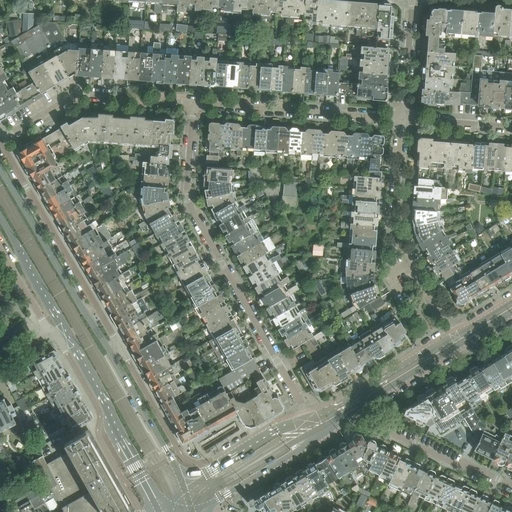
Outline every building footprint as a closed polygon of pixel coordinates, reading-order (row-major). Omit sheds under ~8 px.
[(162,6),(162,8),(177,9),(178,3),(178,0),(162,0),(162,2),(162,6)] [(177,9),(177,10),(184,11),(185,5),(189,5),(190,3),(189,0),(178,0),(178,3),(177,9)] [(204,0),(204,8),(213,8),(213,4),(218,5),(218,0),(204,0)] [(218,0),(218,5),(225,5),(224,9),(233,10),(233,0),(218,0)] [(233,0),(233,10),(241,10),(242,7),(247,7),(247,0),(233,0)] [(247,0),(247,7),(253,8),(253,11),(261,12),(262,9),(262,0),(247,0)] [(261,12),(261,19),(269,19),(270,9),(276,10),(276,0),(262,0),(262,9),(261,12)] [(276,0),(276,10),(282,10),(282,13),(290,14),(291,11),(291,0),(276,0)] [(291,0),(291,11),(290,14),(299,15),(299,12),(305,12),(306,0),(291,0)] [(306,0),(305,12),(305,15),(311,15),(310,21),(316,22),(317,0),(306,0)] [(317,0),(316,22),(317,19),(324,20),(324,23),(331,24),(332,1),(324,0),(317,0)] [(331,24),(330,30),(346,31),(346,25),(348,2),(332,1),(331,24)] [(348,2),(346,25),(361,26),(363,3),(348,2)] [(363,3),(361,26),(377,28),(379,4),(363,3)] [(376,38),(375,47),(388,48),(389,38),(392,38),(392,29),(392,24),(393,24),(394,16),(391,15),(391,5),(379,5),(379,4),(377,28),(377,31),(381,32),(381,38),(376,38)] [(494,12),(493,31),(498,32),(498,35),(508,36),(510,9),(502,8),(502,6),(501,6),(501,7),(501,6),(500,5),(499,5),(497,5),(496,5),(496,6),(495,7),(494,12)] [(448,10),(431,8),(430,20),(427,20),(426,34),(429,34),(439,35),(439,30),(446,31),(448,10)] [(464,11),(448,10),(446,31),(446,33),(462,34),(464,11)] [(479,12),(464,11),(462,34),(477,35),(479,12)] [(479,12),(477,35),(492,36),(493,31),(494,12),(494,13),(479,12)] [(24,14),(23,31),(28,31),(32,29),(33,15),(24,14)] [(37,14),(36,26),(39,25),(45,21),(45,14),(37,14)] [(7,22),(10,37),(21,35),(18,20),(7,22)] [(130,20),(129,28),(131,28),(137,29),(137,21),(130,20)] [(45,21),(39,25),(69,77),(74,74),(77,74),(80,45),(67,44),(53,22),(45,21)] [(28,31),(25,33),(55,85),(69,77),(39,25),(36,26),(32,29),(28,31)] [(25,33),(11,42),(27,68),(29,72),(35,82),(43,97),(44,96),(42,93),(55,85),(25,33)] [(429,34),(428,51),(428,52),(444,53),(445,44),(444,44),(444,37),(439,36),(439,35),(429,34)] [(129,52),(127,78),(131,78),(133,80),(137,80),(138,79),(139,79),(141,53),(134,52),(135,37),(130,37),(129,52)] [(153,54),(151,80),(156,80),(156,83),(164,83),(166,57),(166,49),(160,49),(160,43),(154,43),(153,54)] [(80,45),(77,74),(82,75),(84,76),(87,76),(89,75),(90,75),(92,44),(91,49),(80,48),(80,45)] [(92,44),(90,75),(94,76),(96,77),(100,77),(101,76),(102,76),(104,50),(96,50),(97,44),(96,44),(92,44)] [(362,46),(361,52),(362,52),(361,59),(390,61),(390,60),(389,60),(390,54),(388,54),(388,48),(375,47),(362,46)] [(166,57),(164,83),(171,84),(171,82),(176,82),(178,58),(178,49),(166,48),(166,49),(166,57)] [(104,50),(102,76),(107,77),(108,78),(112,78),(114,77),(116,51),(104,50)] [(116,51),(114,77),(119,78),(121,79),(124,79),(126,78),(127,78),(129,52),(116,51)] [(424,63),(424,64),(427,64),(450,66),(451,60),(454,60),(455,54),(444,53),(428,52),(428,56),(425,56),(425,63),(424,63)] [(12,57),(15,63),(16,62),(17,65),(22,62),(17,53),(12,57)] [(141,53),(139,79),(144,79),(145,81),(149,81),(151,80),(153,54),(141,53)] [(474,55),(474,67),(482,68),(483,56),(475,55),(474,55)] [(176,82),(176,84),(184,85),(184,83),(189,83),(189,85),(191,59),(191,56),(185,56),(185,59),(178,58),(176,82)] [(191,59),(189,85),(197,86),(197,84),(202,84),(201,86),(202,86),(204,60),(204,57),(198,57),(198,60),(191,59)] [(204,60),(202,86),(209,87),(209,85),(215,85),(216,61),(217,58),(210,57),(210,60),(204,60)] [(347,70),(348,58),(340,58),(339,69),(347,70)] [(361,59),(360,71),(389,73),(388,73),(389,67),(387,66),(387,65),(387,62),(390,62),(390,61),(361,59)] [(216,61),(215,85),(217,85),(217,86),(218,87),(225,88),(227,64),(221,63),(221,61),(216,61)] [(227,64),(225,88),(232,89),(234,87),(234,86),(237,87),(239,62),(234,62),(234,64),(227,64)] [(239,62),(237,87),(240,87),(241,89),(248,90),(250,65),(243,65),(243,62),(239,62)] [(250,65),(248,90),(254,90),(256,89),(256,88),(259,88),(261,64),(257,64),(257,66),(250,65)] [(261,64),(259,88),(262,89),(263,91),(270,91),(272,67),(266,67),(266,64),(261,64)] [(426,77),(449,79),(450,73),(453,73),(454,67),(450,66),(427,64),(427,69),(424,69),(424,76),(423,76),(423,77),(426,77)] [(272,67),(270,91),(277,92),(278,90),(281,90),(283,65),(280,65),(279,68),(272,67)] [(283,65),(281,90),(284,90),(284,91),(286,93),(292,93),(294,69),(287,68),(288,66),(283,65)] [(294,69),(292,93),(299,94),(301,92),(304,92),(306,67),(301,67),(301,69),(294,69)] [(306,67),(304,92),(306,92),(306,93),(308,94),(315,95),(316,71),(310,70),(310,67),(306,67)] [(474,67),(472,81),(481,82),(482,71),(482,68),(474,67)] [(316,71),(315,95),(321,95),(323,94),(323,93),(326,93),(328,69),(324,68),(324,71),(316,71)] [(328,69),(326,93),(329,94),(330,96),(336,97),(337,97),(338,83),(339,72),(332,72),(332,69),(328,69)] [(360,71),(359,78),(363,78),(362,84),(388,86),(387,86),(388,79),(386,79),(386,74),(389,74),(389,73),(360,71)] [(481,82),(478,105),(484,105),(483,108),(490,108),(490,109),(491,109),(494,73),(487,73),(487,71),(482,71),(481,82)] [(494,73),(491,109),(492,109),(492,108),(499,109),(499,107),(504,107),(506,80),(506,73),(494,72),(494,73)] [(504,107),(503,110),(505,110),(505,109),(511,110),(511,108),(511,107),(511,73),(506,73),(506,80),(504,107)] [(422,88),(422,90),(448,92),(449,85),(452,85),(453,80),(449,79),(426,77),(426,82),(423,82),(423,87),(422,88)] [(26,81),(18,86),(21,90),(27,87),(28,86),(26,81)] [(470,104),(478,105),(481,82),(472,81),(472,86),(471,94),(470,104)] [(0,121),(43,96),(43,97),(35,82),(28,86),(27,87),(21,90),(17,93),(0,102),(0,121)] [(338,83),(337,97),(337,94),(364,96),(363,99),(372,99),(372,100),(384,100),(386,98),(387,98),(387,87),(388,87),(388,86),(362,84),(345,83),(338,83)] [(0,102),(17,93),(14,88),(9,91),(6,86),(0,89),(0,102)] [(459,93),(448,92),(422,90),(422,100),(424,103),(434,104),(434,105),(435,105),(436,104),(444,105),(445,102),(458,104),(459,93)] [(98,117),(85,116),(83,117),(88,140),(103,141),(106,114),(98,113),(98,117)] [(106,114),(103,141),(115,142),(115,145),(120,145),(122,118),(113,117),(113,115),(106,114)] [(122,118),(120,145),(125,145),(125,143),(136,144),(138,117),(130,116),(130,118),(124,118),(122,118)] [(67,122),(60,126),(62,128),(68,138),(68,137),(74,147),(88,140),(83,117),(69,125),(67,122)] [(138,117),(136,144),(152,145),(154,120),(145,120),(145,117),(138,117)] [(154,120),(152,145),(159,145),(160,143),(170,144),(171,133),(173,133),(174,121),(173,119),(165,119),(165,121),(155,120),(154,120)] [(219,148),(221,126),(221,125),(219,123),(211,122),(209,124),(207,139),(209,141),(210,141),(210,151),(218,152),(219,148)] [(230,149),(232,124),(226,123),(224,125),(224,126),(221,126),(219,148),(230,149)] [(242,149),(244,128),(240,127),(240,126),(238,124),(232,124),(230,149),(237,149),(237,156),(241,156),(242,149)] [(254,150),(256,126),(250,125),(248,127),(248,128),(244,128),(242,149),(254,150)] [(265,151),(267,130),(263,129),(263,128),(261,126),(256,126),(254,150),(265,151)] [(277,152),(279,127),(273,127),(271,129),(271,130),(267,130),(265,151),(277,152)] [(279,127),(277,152),(288,153),(289,142),(290,131),(286,131),(287,130),(285,128),(279,127)] [(61,128),(55,132),(59,138),(61,142),(68,138),(62,128),(61,128)] [(289,142),(288,153),(300,154),(301,143),(301,132),(298,132),(298,131),(296,129),(292,128),(290,130),(290,131),(289,142)] [(301,143),(300,154),(312,155),(313,130),(308,130),(306,131),(306,133),(301,132),(301,143)] [(323,156),(325,134),(321,134),(321,133),(320,131),(313,130),(312,155),(318,155),(318,163),(320,163),(323,163),(323,156)] [(323,156),(323,163),(326,163),(328,164),(329,156),(335,157),(337,132),(330,131),(328,133),(328,134),(325,134),(323,156)] [(17,154),(17,156),(19,161),(21,161),(23,160),(25,161),(26,162),(24,163),(27,167),(39,160),(37,156),(49,149),(51,148),(48,144),(59,138),(55,132),(42,139),(41,138),(39,137),(35,140),(34,142),(35,143),(26,148),(25,147),(23,146),(19,149),(18,151),(19,152),(18,153),(19,153),(17,154)] [(337,132),(335,157),(347,158),(348,136),(346,136),(346,134),(344,132),(337,132)] [(358,158),(360,134),(355,133),(353,135),(352,136),(348,136),(347,158),(358,158)] [(360,134),(358,158),(365,159),(365,164),(367,164),(367,170),(369,170),(372,138),(368,137),(368,136),(366,134),(360,134)] [(369,170),(369,171),(378,171),(379,166),(382,166),(384,139),(381,135),(373,135),(372,136),(372,138),(369,170)] [(418,151),(417,160),(419,161),(419,163),(418,173),(418,179),(428,180),(429,164),(431,139),(422,138),(421,139),(419,141),(418,141),(418,150),(417,150),(417,151),(418,151)] [(431,139),(429,164),(438,165),(438,167),(444,168),(446,143),(441,142),(441,140),(432,139),(432,138),(431,138),(431,139)] [(446,143),(444,168),(452,168),(452,166),(458,166),(461,140),(459,140),(459,142),(451,141),(451,143),(446,143)] [(461,140),(458,166),(466,167),(465,171),(472,171),(472,166),(473,144),(473,145),(468,145),(468,142),(462,142),(462,141),(461,140)] [(473,144),(472,166),(479,166),(479,168),(483,168),(484,146),(482,146),(482,145),(480,143),(475,142),(473,144)] [(151,156),(151,162),(169,163),(169,159),(171,159),(173,144),(170,144),(160,143),(159,145),(158,156),(151,156)] [(484,146),(483,168),(488,169),(488,167),(494,168),(496,144),(489,143),(487,145),(487,146),(484,146)] [(496,144),(494,168),(501,168),(501,170),(505,170),(507,148),(504,147),(503,145),(496,144)] [(57,163),(49,149),(37,156),(39,160),(27,167),(27,168),(29,167),(30,169),(29,171),(28,172),(27,174),(30,178),(32,179),(33,178),(57,163)] [(82,164),(76,153),(73,155),(79,166),(82,164)] [(143,174),(168,176),(169,164),(169,163),(151,162),(150,162),(143,162),(143,166),(144,166),(143,174)] [(38,189),(62,175),(58,170),(61,169),(57,163),(33,178),(36,182),(34,183),(34,185),(36,189),(38,189)] [(205,168),(204,180),(229,182),(231,182),(231,170),(205,168)] [(90,178),(97,174),(94,169),(88,172),(88,174),(89,175),(90,178)] [(141,185),(167,188),(168,176),(143,174),(143,181),(141,181),(141,185)] [(45,199),(70,185),(67,180),(65,182),(62,175),(38,189),(39,191),(38,193),(40,196),(42,196),(43,196),(45,199)] [(84,177),(89,186),(94,183),(91,178),(89,175),(84,177)] [(100,179),(98,175),(91,178),(94,183),(95,185),(97,190),(107,184),(106,183),(101,182),(100,180),(100,179)] [(343,175),(343,178),(350,179),(354,179),(353,188),(355,188),(380,190),(381,178),(369,177),(350,175),(345,175),(343,175)] [(413,198),(414,198),(414,197),(416,198),(440,200),(445,200),(447,200),(447,188),(442,188),(442,181),(428,180),(418,179),(417,185),(415,185),(415,186),(414,188),(414,191),(415,193),(417,193),(416,197),(414,197),(414,196),(413,196),(413,198)] [(204,180),(204,186),(206,198),(232,192),(234,191),(232,182),(231,182),(229,182),(204,180)] [(284,183),(283,196),(296,196),(296,183),(288,183),(284,182),(284,183)] [(73,190),(70,185),(45,199),(48,204),(47,204),(46,206),(48,210),(50,210),(50,211),(74,197),(71,191),(73,190)] [(114,194),(109,185),(100,190),(106,199),(114,194)] [(144,205),(169,199),(167,191),(167,188),(141,185),(140,196),(143,196),(144,205)] [(493,187),(492,195),(493,195),(500,197),(502,197),(503,189),(493,187)] [(341,195),(341,199),(342,199),(352,200),(354,200),(379,202),(380,190),(355,188),(353,188),(353,195),(341,195)] [(232,192),(206,198),(208,205),(209,205),(213,214),(214,213),(235,201),(236,200),(234,191),(232,192)] [(90,196),(83,201),(85,205),(93,200),(90,196)] [(283,196),(282,205),(295,206),(296,196),(283,196)] [(78,203),(74,197),(50,211),(51,212),(51,214),(53,217),(54,218),(56,217),(58,221),(82,207),(80,202),(78,203)] [(412,209),(412,210),(439,212),(440,204),(440,200),(416,198),(416,201),(414,201),(413,203),(413,206),(414,208),(414,209),(412,209)] [(150,223),(172,210),(171,207),(169,199),(144,205),(146,213),(144,214),(150,223)] [(342,199),(342,203),(352,204),(352,212),(354,212),(378,214),(379,202),(354,200),(352,200),(342,199)] [(235,201),(214,213),(215,214),(215,216),(219,224),(220,224),(220,223),(241,212),(242,211),(240,207),(236,200),(235,201)] [(85,211),(82,207),(58,221),(61,225),(59,226),(59,228),(61,231),(63,231),(63,232),(86,218),(83,213),(85,211)] [(172,210),(150,223),(152,227),(153,226),(157,233),(178,221),(172,210)] [(412,218),(412,220),(414,226),(439,220),(441,219),(439,212),(412,210),(412,213),(413,215),(415,215),(415,218),(412,218)] [(241,212),(220,223),(220,224),(221,225),(221,226),(225,235),(226,234),(247,222),(248,221),(252,219),(259,215),(257,213),(252,216),(252,215),(246,218),(242,211),(241,212)] [(354,212),(352,212),(351,216),(353,216),(353,224),(377,226),(378,214),(354,212)] [(315,213),(314,220),(323,221),(324,213),(315,213)] [(86,218),(63,232),(64,233),(63,235),(65,238),(67,239),(68,238),(70,242),(95,228),(92,223),(90,224),(86,218)] [(247,222),(226,234),(227,235),(227,237),(231,245),(232,245),(252,233),(254,232),(259,229),(252,219),(248,221),(247,222)] [(439,220),(414,226),(415,233),(417,238),(417,239),(419,243),(440,230),(441,229),(444,228),(443,225),(442,225),(439,220)] [(163,243),(183,231),(183,229),(180,224),(178,221),(157,233),(155,234),(158,238),(159,237),(163,243)] [(95,228),(70,242),(71,243),(70,243),(69,245),(71,250),(74,250),(76,249),(77,250),(78,251),(89,246),(91,250),(107,241),(112,238),(103,223),(95,228)] [(341,223),(341,227),(350,228),(350,236),(352,236),(376,238),(377,226),(353,224),(351,224),(341,223)] [(477,225),(473,229),(478,235),(484,230),(480,226),(477,225)] [(492,227),(486,230),(490,238),(496,234),(492,227)] [(440,230),(419,243),(420,243),(420,244),(420,245),(422,248),(424,249),(425,248),(427,252),(425,253),(425,252),(425,253),(448,239),(452,238),(456,236),(457,235),(455,233),(450,235),(446,236),(444,237),(440,230)] [(183,231),(163,243),(161,244),(163,248),(165,247),(169,254),(189,242),(189,241),(189,239),(184,231),(183,231)] [(258,239),(254,232),(252,233),(232,245),(233,245),(232,247),(237,256),(238,255),(260,242),(258,239)] [(337,242),(337,247),(375,250),(376,238),(352,236),(350,236),(349,243),(337,242)] [(137,244),(134,239),(128,242),(131,247),(135,245),(137,244)] [(448,239),(425,253),(425,254),(426,254),(425,253),(428,252),(430,255),(428,256),(428,258),(430,261),(431,262),(432,263),(431,263),(431,264),(453,251),(448,244),(450,243),(448,239)] [(81,266),(108,251),(112,249),(107,241),(91,250),(89,246),(78,251),(77,252),(79,257),(81,256),(82,257),(82,259),(81,260),(79,263),(81,266)] [(175,264),(196,252),(190,241),(189,242),(169,254),(167,255),(169,258),(170,257),(175,264)] [(243,266),(244,265),(264,254),(266,253),(268,251),(262,241),(260,242),(238,255),(238,256),(238,258),(243,266)] [(138,244),(132,247),(138,258),(142,255),(144,254),(138,244)] [(314,246),(313,257),(323,257),(323,246),(314,246)] [(348,260),(374,262),(375,250),(351,248),(350,256),(348,256),(348,260)] [(503,249),(499,252),(501,254),(511,272),(511,249),(511,248),(504,252),(503,249)] [(453,251),(431,264),(432,264),(434,263),(436,265),(434,267),(433,267),(436,271),(438,272),(439,273),(440,272),(452,266),(455,263),(459,261),(455,255),(456,254),(454,250),(453,251)] [(108,251),(81,266),(84,270),(86,271),(87,270),(91,277),(103,270),(101,266),(113,259),(117,256),(115,253),(111,255),(108,251)] [(122,274),(118,267),(126,263),(127,258),(129,256),(126,251),(117,256),(113,259),(101,266),(103,270),(91,277),(91,278),(93,277),(94,279),(94,280),(92,281),(91,283),(94,288),(96,288),(97,288),(122,274)] [(196,252),(175,264),(178,270),(177,272),(179,275),(201,262),(196,252)] [(266,253),(264,254),(244,265),(244,266),(244,268),(249,276),(250,276),(270,264),(272,263),(270,260),(266,253)] [(511,272),(501,254),(490,260),(504,282),(510,277),(509,275),(511,272)] [(489,258),(479,264),(480,267),(492,285),(495,283),(496,285),(498,285),(504,282),(490,260),(489,258)] [(301,262),(300,261),(300,260),(295,262),(301,274),(306,271),(304,267),(301,262)] [(374,262),(348,260),(346,260),(346,272),(341,272),(341,277),(346,277),(373,274),(374,262)] [(255,287),(256,286),(277,275),(278,274),(282,271),(276,261),(272,263),(270,264),(250,276),(250,277),(250,279),(255,287)] [(201,262),(179,275),(181,279),(182,278),(186,285),(207,273),(201,262)] [(455,263),(452,266),(460,279),(471,298),(475,296),(476,297),(477,298),(483,294),(470,273),(465,276),(463,274),(459,267),(458,267),(455,263)] [(452,266),(440,272),(445,280),(452,276),(455,282),(449,286),(451,290),(450,291),(451,293),(453,294),(455,297),(454,298),(455,300),(457,300),(456,303),(458,306),(458,307),(461,307),(462,307),(465,305),(466,302),(465,302),(471,298),(460,279),(452,266)] [(480,267),(470,273),(483,294),(489,291),(489,289),(488,288),(492,285),(480,267)] [(207,273),(186,285),(190,292),(189,293),(191,297),(192,296),(213,284),(207,273)] [(125,279),(122,274),(97,288),(99,290),(97,291),(98,295),(100,298),(102,299),(103,300),(112,294),(126,286),(123,280),(125,279)] [(277,275),(256,286),(256,287),(256,289),(261,297),(262,297),(282,285),(284,284),(290,281),(288,278),(282,281),(278,274),(277,275)] [(373,274),(346,277),(346,285),(349,294),(376,284),(374,278),(373,274)] [(140,284),(143,290),(152,285),(148,279),(140,284)] [(319,280),(313,281),(321,296),(327,293),(319,280)] [(198,306),(219,295),(220,294),(215,286),(213,285),(213,284),(192,296),(196,302),(194,303),(197,307),(198,306)] [(282,285),(262,297),(262,298),(262,300),(266,307),(290,294),(288,291),(284,284),(282,285)] [(354,306),(341,314),(344,318),(381,296),(378,291),(376,284),(349,294),(351,301),(354,306)] [(153,285),(139,293),(142,298),(156,290),(153,285)] [(129,292),(126,286),(112,294),(103,300),(102,302),(104,305),(106,306),(108,305),(110,309),(134,296),(131,291),(129,292)] [(115,321),(138,308),(146,304),(142,298),(139,293),(134,296),(110,309),(112,313),(111,314),(110,316),(112,320),(114,320),(115,321)] [(290,294),(266,307),(266,308),(267,307),(268,308),(268,310),(272,318),(294,306),(295,305),(294,301),(296,300),(292,293),(290,294)] [(219,295),(198,306),(202,312),(200,313),(202,317),(204,317),(225,305),(221,296),(219,295)] [(381,298),(369,305),(373,311),(373,312),(385,305),(381,298)] [(168,309),(175,305),(173,301),(170,302),(168,299),(163,302),(168,309)] [(138,308),(115,321),(115,322),(115,323),(116,327),(118,327),(120,327),(122,331),(146,318),(143,313),(149,309),(146,304),(138,308)] [(225,305),(204,317),(208,323),(206,324),(208,328),(231,315),(227,307),(225,306),(225,305)] [(294,306),(272,318),(273,318),(274,319),(274,321),(278,329),(301,316),(305,314),(308,312),(306,309),(300,312),(295,305),(294,306)] [(371,316),(376,323),(379,321),(375,313),(371,316)] [(301,316),(278,329),(279,328),(280,329),(279,331),(284,339),(305,327),(307,326),(320,319),(318,315),(309,321),(305,314),(301,316)] [(231,315),(208,328),(210,331),(211,330),(216,338),(237,325),(231,315)] [(381,324),(394,345),(395,346),(397,347),(402,344),(402,342),(402,341),(406,338),(402,333),(405,331),(400,323),(397,325),(392,316),(381,324)] [(127,343),(150,330),(147,323),(149,322),(146,318),(122,331),(124,335),(123,336),(122,338),(124,341),(126,341),(127,343)] [(177,318),(173,321),(179,329),(183,327),(177,318)] [(394,345),(381,324),(370,330),(385,354),(391,351),(392,349),(391,347),(394,345)] [(237,325),(216,338),(219,344),(218,345),(220,349),(243,336),(237,325)] [(305,327),(284,339),(285,339),(285,340),(285,341),(291,351),(310,339),(313,337),(311,333),(307,326),(305,327)] [(134,353),(158,339),(155,334),(153,335),(150,330),(127,343),(127,345),(129,348),(131,349),(132,348),(134,353)] [(324,330),(313,337),(316,341),(327,334),(324,330)] [(385,354),(370,330),(359,337),(373,359),(376,357),(377,358),(379,358),(385,354)] [(373,360),(373,359),(359,337),(357,333),(351,337),(350,335),(345,338),(348,344),(362,365),(365,363),(366,364),(368,365),(372,362),(373,360)] [(328,336),(334,345),(336,343),(331,334),(328,336)] [(243,336),(220,349),(222,353),(223,352),(227,359),(248,347),(247,346),(247,344),(243,336)] [(310,339),(314,347),(318,345),(316,341),(313,337),(310,339)] [(158,339),(134,353),(133,353),(132,355),(135,360),(137,360),(139,359),(141,360),(142,362),(153,356),(155,361),(167,354),(158,339)] [(197,347),(192,339),(187,342),(192,350),(197,347)] [(348,344),(337,351),(350,372),(354,370),(355,371),(357,372),(361,369),(362,365),(348,344)] [(511,344),(506,348),(506,351),(507,352),(503,354),(511,369),(511,344)] [(232,370),(252,358),(255,357),(250,349),(249,348),(248,347),(227,359),(231,365),(230,367),(232,370)] [(207,355),(214,351),(212,348),(201,354),(203,358),(204,357),(207,355)] [(54,351),(29,364),(36,376),(60,362),(58,359),(59,356),(56,352),(54,351)] [(217,355),(215,351),(214,351),(207,355),(210,359),(217,355)] [(337,351),(326,358),(341,382),(347,378),(347,376),(347,375),(350,372),(337,351)] [(143,363),(141,364),(143,368),(145,368),(146,369),(145,370),(143,371),(142,373),(145,377),(147,378),(148,377),(149,378),(173,365),(167,354),(155,361),(153,356),(142,362),(143,363)] [(192,354),(182,359),(185,363),(194,357),(192,354)] [(511,378),(511,369),(503,354),(499,356),(499,355),(496,354),(490,358),(507,385),(511,381),(511,380),(511,379),(511,378)] [(203,358),(196,361),(199,366),(206,361),(204,357),(203,358)] [(232,370),(217,378),(223,388),(237,413),(242,422),(243,423),(244,424),(245,425),(247,426),(248,427),(249,427),(251,427),(256,425),(266,420),(251,394),(245,384),(246,383),(248,376),(252,373),(259,370),(252,358),(232,370)] [(313,360),(328,386),(332,384),(333,385),(335,385),(341,382),(326,358),(316,364),(313,360)] [(480,368),(478,369),(490,388),(492,391),(498,387),(500,390),(507,385),(490,358),(484,362),(483,364),(484,366),(480,368)] [(306,364),(300,368),(314,394),(317,392),(319,395),(326,390),(325,388),(328,386),(313,360),(306,364)] [(66,374),(60,362),(36,376),(42,387),(66,374)] [(173,365),(149,378),(151,382),(150,383),(149,385),(152,389),(153,390),(155,389),(156,390),(177,378),(179,377),(177,372),(178,371),(174,364),(173,365)] [(467,376),(481,400),(486,397),(484,392),(490,388),(478,369),(477,367),(475,366),(470,370),(469,371),(471,374),(467,376)] [(187,373),(191,380),(197,377),(192,370),(187,373)] [(259,370),(252,373),(259,386),(275,414),(282,410),(283,407),(278,398),(274,397),(262,376),(259,370)] [(66,374),(42,387),(48,397),(72,384),(70,382),(71,381),(72,379),(69,374),(66,373),(66,374)] [(481,400),(467,376),(466,375),(463,374),(459,376),(460,376),(459,379),(460,380),(460,381),(456,383),(466,398),(472,408),(474,411),(478,409),(477,406),(476,405),(482,401),(481,400)] [(4,378),(10,389),(16,386),(10,375),(4,378)] [(466,398),(456,383),(453,377),(451,376),(445,380),(445,381),(446,384),(443,386),(457,408),(462,405),(460,402),(466,398)] [(154,391),(154,393),(156,397),(158,398),(159,397),(163,403),(172,397),(186,390),(183,384),(180,384),(177,378),(156,390),(154,391)] [(55,409),(79,397),(79,396),(80,394),(77,389),(75,388),(74,389),(72,384),(48,397),(55,409)] [(275,414),(259,386),(254,388),(256,391),(251,394),(266,420),(275,414)] [(463,418),(473,432),(481,436),(483,432),(482,432),(485,426),(479,419),(474,411),(472,408),(461,415),(457,408),(443,386),(435,391),(434,389),(431,388),(426,392),(425,394),(425,395),(440,420),(435,422),(440,430),(453,422),(454,424),(463,418)] [(237,413),(223,388),(221,389),(220,387),(217,389),(218,391),(208,397),(207,394),(203,397),(218,424),(237,413)] [(201,393),(191,398),(196,407),(197,410),(208,429),(218,424),(203,397),(201,393)] [(402,411),(402,412),(402,413),(403,413),(403,414),(407,416),(408,416),(416,420),(415,422),(416,424),(421,427),(423,426),(424,424),(429,426),(435,422),(440,420),(425,395),(424,394),(422,394),(417,397),(417,399),(418,401),(411,405),(410,407),(408,409),(406,408),(406,409),(405,409),(404,409),(403,409),(402,409),(402,410),(402,411)] [(85,408),(79,397),(55,409),(61,420),(85,408)] [(172,397),(163,403),(170,416),(168,417),(168,419),(170,423),(172,423),(173,422),(178,430),(177,431),(176,433),(182,442),(184,443),(196,436),(187,420),(186,421),(181,412),(172,397)] [(0,432),(10,427),(11,430),(21,425),(20,421),(25,418),(22,412),(20,408),(19,406),(13,408),(11,405),(8,407),(4,399),(3,400),(0,401),(0,432)] [(26,404),(20,408),(22,412),(29,408),(26,404)] [(196,407),(189,412),(187,408),(181,412),(186,421),(187,420),(196,436),(208,429),(197,410),(196,407)] [(85,408),(61,420),(50,426),(54,433),(65,426),(68,432),(91,419),(93,417),(90,413),(88,414),(85,408)] [(503,426),(498,421),(492,425),(500,432),(503,426)] [(54,433),(50,426),(44,430),(47,436),(54,433)] [(36,427),(31,430),(33,434),(34,435),(39,432),(36,427)] [(66,453),(46,464),(57,484),(51,488),(63,508),(64,511),(128,511),(131,511),(120,492),(86,431),(85,432),(64,444),(66,446),(63,448),(66,453)] [(475,450),(493,459),(502,441),(498,440),(495,435),(494,437),(483,432),(481,436),(475,450)] [(502,441),(493,459),(496,460),(496,461),(497,464),(501,466),(504,465),(504,464),(505,465),(511,449),(511,435),(505,433),(502,441)] [(347,445),(355,459),(359,464),(360,466),(364,472),(365,470),(361,455),(368,442),(363,440),(363,438),(361,435),(357,434),(354,436),(353,440),(353,441),(347,445)] [(371,463),(379,447),(375,445),(376,444),(375,441),(372,439),(369,440),(368,442),(361,455),(365,470),(364,472),(366,476),(368,470),(371,463)] [(355,459),(347,445),(346,443),(343,442),(340,444),(339,447),(340,449),(337,451),(349,470),(350,472),(354,470),(360,466),(359,464),(355,459)] [(379,447),(371,463),(368,470),(374,472),(379,474),(390,452),(386,451),(387,449),(386,446),(383,445),(380,446),(379,446),(379,447)] [(349,470),(337,451),(336,449),(333,449),(330,450),(329,454),(330,455),(326,457),(338,477),(339,479),(343,476),(342,474),(349,470)] [(390,451),(390,452),(379,474),(378,477),(389,482),(400,460),(401,458),(397,456),(398,454),(397,454),(396,451),(394,450),(390,451)] [(42,456),(34,460),(46,486),(48,489),(51,488),(57,484),(46,464),(42,456)] [(315,464),(327,483),(338,477),(326,457),(326,458),(325,457),(323,456),(318,458),(318,461),(319,462),(315,464)] [(400,491),(413,462),(407,459),(406,459),(404,462),(400,460),(389,482),(388,485),(400,491)] [(327,483),(315,464),(314,462),(313,462),(314,462),(312,463),(311,462),(308,464),(308,466),(307,467),(306,467),(307,469),(304,471),(319,495),(330,489),(327,483)] [(413,462),(400,491),(411,496),(413,493),(423,471),(418,469),(420,466),(420,465),(413,462)] [(319,495),(304,471),(303,468),(302,469),(301,469),(300,469),(299,470),(298,470),(297,471),(297,472),(296,472),(295,473),(296,475),(293,477),(308,502),(319,495)] [(427,473),(423,471),(413,493),(411,496),(407,504),(412,506),(418,495),(424,498),(435,476),(436,474),(435,472),(430,470),(427,471),(427,473)] [(308,502),(293,477),(291,475),(285,479),(285,482),(282,484),(297,509),(308,502)] [(435,503),(447,478),(442,475),(439,476),(438,478),(435,476),(424,498),(435,503)] [(447,509),(457,487),(453,485),(454,483),(453,481),(447,478),(435,503),(447,509)] [(291,511),(297,509),(282,484),(281,482),(280,483),(279,483),(278,483),(274,485),(274,486),(273,487),(274,489),(271,491),(283,511),(291,511)] [(46,486),(38,491),(40,494),(48,489),(46,486)] [(452,511),(458,511),(470,488),(464,486),(461,487),(461,489),(457,487),(447,509),(452,511)] [(358,488),(358,491),(369,497),(370,493),(362,489),(359,487),(358,487),(358,488)] [(37,488),(16,501),(19,506),(30,500),(40,494),(38,491),(38,490),(37,488)] [(48,489),(40,494),(50,511),(64,511),(63,508),(51,488),(48,489)] [(283,511),(271,491),(269,488),(270,491),(255,501),(254,498),(252,498),(248,500),(248,502),(250,505),(252,506),(254,505),(256,508),(259,509),(260,508),(262,511),(263,511),(262,511),(283,511)] [(472,511),(479,497),(476,496),(477,494),(476,491),(470,488),(458,511),(472,511)] [(50,511),(40,494),(30,500),(36,511),(50,511)] [(360,494),(358,499),(364,502),(367,497),(360,494)] [(383,495),(380,502),(385,505),(389,498),(383,495)] [(486,511),(491,503),(489,502),(487,501),(488,499),(487,497),(483,495),(480,496),(479,497),(472,511),(486,511)] [(368,497),(366,502),(376,507),(378,502),(368,497)] [(36,511),(30,500),(19,506),(22,511),(36,511)] [(491,503),(486,511),(500,511),(502,508),(498,506),(499,502),(494,500),(492,502),(491,502),(491,503)]
